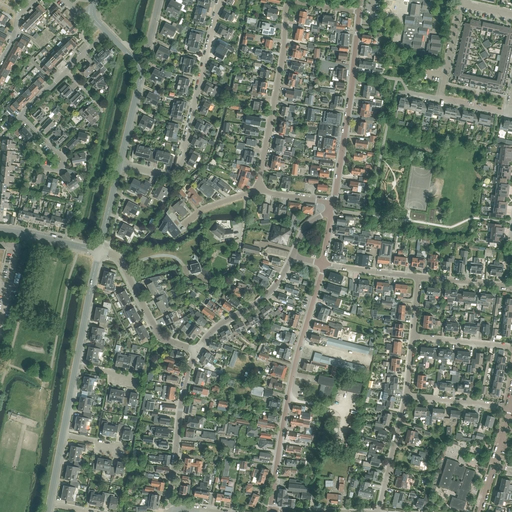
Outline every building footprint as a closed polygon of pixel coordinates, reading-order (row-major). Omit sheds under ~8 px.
[(166,11),(172,14),(173,11),(178,13),(182,6),(171,0),(166,11)] [(409,49),(410,49),(410,50),(417,51),(416,55),(428,56),(437,58),(438,51),(440,51),(441,44),(440,44),(441,37),(432,35),(431,40),(429,40),(428,43),(427,43),(426,51),(421,50),(422,42),(423,35),(427,35),(428,28),(431,29),(433,21),(431,21),(432,14),(431,14),(432,10),(431,10),(432,3),(426,2),(426,0),(409,0),(409,3),(412,4),(410,17),(406,16),(405,23),(402,43),(401,43),(400,50),(408,52),(409,49)] [(264,4),(263,10),(268,11),(267,17),(270,18),(270,20),(274,21),(275,20),(276,19),(277,19),(278,11),(274,10),(270,10),(271,6),(264,4)] [(46,11),(39,5),(35,9),(37,11),(42,15),(46,11)] [(49,11),(53,15),(58,11),(60,9),(56,5),(49,11)] [(197,7),(195,14),(205,16),(206,12),(208,13),(210,7),(200,5),(199,8),(197,7)] [(236,18),(238,15),(224,8),(223,12),(224,12),(221,18),(231,23),(234,17),(236,18)] [(42,15),(37,11),(33,14),(40,21),(44,17),(42,15)] [(51,17),(55,21),(62,14),(58,11),(53,15),(51,17)] [(299,15),(299,17),(308,19),(312,20),(312,17),(306,16),(307,13),(300,11),(300,12),(299,11),(298,12),(298,14),(299,15)] [(1,14),(0,15),(0,23),(4,26),(9,18),(1,14)] [(33,14),(30,18),(36,24),(40,21),(33,14)] [(55,21),(59,25),(65,18),(62,14),(55,21)] [(205,16),(195,14),(194,21),(196,21),(195,25),(205,27),(206,21),(204,21),(205,16)] [(325,25),(328,26),(329,16),(323,15),(322,21),(320,21),(319,28),(324,29),(325,25)] [(329,16),(328,26),(331,26),(330,30),(336,31),(337,23),(334,23),(335,17),(329,16)] [(26,22),(32,28),(36,24),(30,18),(26,22)] [(59,25),(63,28),(69,22),(65,18),(59,25)] [(337,25),(336,29),(345,30),(345,27),(350,28),(351,20),(343,19),(342,26),(337,25)] [(32,28),(26,22),(20,28),(22,30),(24,28),(28,32),(32,28)] [(67,32),(69,31),(69,30),(73,26),(69,22),(63,28),(67,32)] [(260,22),(259,29),(263,30),(262,34),(269,35),(269,34),(274,35),(275,28),(269,27),(270,24),(260,22)] [(479,30),(486,31),(488,23),(481,22),(479,30)] [(160,34),(166,37),(168,34),(172,37),(177,29),(166,23),(160,34)] [(488,23),(486,31),(493,33),(494,25),(488,23)] [(69,30),(69,31),(72,34),(79,28),(75,24),(73,26),(69,30)] [(217,34),(228,39),(230,33),(232,34),(234,31),(220,24),(219,28),(220,28),(217,34)] [(499,34),(501,26),(494,25),(493,33),(499,34)] [(304,30),(297,28),(296,34),(309,37),(310,34),(303,33),(304,30)] [(463,33),(462,36),(470,37),(472,31),(471,31),(471,30),(464,28),(463,31),(462,32),(463,33)] [(189,40),(199,42),(200,38),(202,38),(204,32),(194,30),(193,33),(191,33),(189,40)] [(340,46),(349,47),(350,35),(341,34),(340,46)] [(23,35),(19,43),(25,46),(24,46),(27,47),(31,40),(23,35)] [(363,43),(369,44),(370,43),(372,43),(372,45),(375,45),(375,41),(371,40),(371,38),(372,37),(371,36),(370,37),(365,36),(364,35),(361,37),(362,38),(362,42),(364,42),(363,43)] [(72,38),(69,42),(68,42),(73,46),(75,48),(79,44),(72,38)] [(186,39),(185,45),(188,46),(190,47),(189,50),(189,51),(195,53),(196,52),(199,52),(200,47),(198,46),(199,42),(189,40),(186,39)] [(265,48),(272,49),(273,41),(263,39),(262,43),(266,44),(265,48)] [(67,40),(63,44),(69,50),(73,46),(68,42),(69,42),(67,40)] [(482,43),(486,48),(491,45),(488,40),(482,43)] [(17,41),(13,49),(20,53),(24,46),(25,46),(19,43),(17,41)] [(215,51),(213,55),(214,56),(221,59),(222,60),(224,56),(228,49),(229,46),(220,42),(217,48),(216,49),(217,49),(216,51),(215,51)] [(63,44),(59,48),(65,54),(69,50),(63,44)] [(95,56),(96,56),(94,58),(95,59),(93,61),(98,67),(104,61),(102,59),(107,54),(108,53),(110,55),(111,54),(110,53),(112,51),(107,45),(104,48),(103,47),(95,56)] [(293,45),(292,51),(308,54),(308,51),(300,50),(300,47),(293,45)] [(155,57),(161,60),(162,57),(167,60),(171,52),(160,46),(155,57)] [(362,46),(360,56),(372,58),(373,48),(362,46)] [(65,54),(59,48),(55,51),(61,58),(65,54)] [(13,49),(9,56),(16,60),(20,53),(13,49)] [(256,49),(255,54),(262,56),(262,60),(266,61),(265,62),(272,64),(273,56),(272,56),(272,55),(261,53),(262,50),(256,49)] [(480,54),(483,59),(489,56),(485,50),(480,54)] [(55,51),(51,55),(58,62),(61,58),(55,51)] [(337,60),(336,63),(341,64),(341,60),(348,61),(348,54),(340,53),(339,60),(337,60)] [(51,55),(48,59),(54,65),(58,62),(51,55)] [(196,64),(198,58),(188,55),(187,59),(185,58),(183,65),(193,67),(194,63),(196,64)] [(4,64),(12,68),(16,60),(9,56),(4,64)] [(42,61),(45,65),(50,69),(54,65),(48,59),(46,57),(42,61)] [(211,65),(208,71),(219,76),(222,70),(223,71),(225,68),(212,61),(210,64),(211,65)] [(360,61),(359,68),(371,70),(371,69),(373,69),(372,74),(373,74),(373,73),(382,75),(383,71),(375,69),(375,68),(376,68),(376,63),(360,61)] [(478,65),(481,70),(486,66),(483,61),(478,65)] [(79,71),(85,77),(94,68),(97,71),(100,68),(95,63),(92,66),(88,62),(79,71)] [(291,63),(290,63),(290,64),(289,67),(290,68),(290,69),(295,70),(295,72),(303,74),(304,69),(299,68),(300,64),(292,62),(291,63)] [(4,64),(0,71),(8,75),(12,68),(4,64)] [(45,65),(42,69),(48,75),(52,71),(50,69),(45,65)] [(192,71),(193,67),(183,65),(181,72),(184,72),(183,75),(193,78),(194,72),(192,71)] [(106,82),(101,76),(103,74),(104,73),(100,69),(94,74),(97,77),(91,83),(90,83),(97,90),(97,89),(96,89),(98,87),(99,88),(104,89),(104,90),(106,81),(106,82)] [(155,69),(149,80),(155,83),(157,80),(162,83),(166,75),(155,69)] [(264,70),(260,69),(259,73),(260,73),(260,77),(268,78),(269,77),(269,76),(269,75),(270,71),(264,70)] [(334,79),(345,80),(346,70),(336,69),(334,79)] [(0,71),(0,80),(4,83),(8,75),(0,71)] [(498,78),(498,79),(505,80),(506,77),(507,76),(507,75),(507,74),(497,72),(499,73),(497,78),(498,78)] [(35,79),(37,81),(41,85),(47,79),(41,73),(35,79)] [(289,74),(288,80),(295,81),(301,83),(302,80),(298,79),(298,75),(296,75),(289,74)] [(180,78),(178,85),(188,87),(189,83),(192,83),(193,78),(183,75),(182,78),(180,78)] [(474,85),(476,77),(470,75),(468,83),(474,85)] [(474,85),(481,86),(483,78),(476,77),(474,85)] [(489,80),(483,78),(481,86),(488,88),(489,80)] [(286,83),(286,86),(287,86),(294,88),(297,88),(298,85),(301,85),(301,83),(295,81),(288,80),(288,83),(286,83)] [(41,85),(37,81),(31,86),(37,93),(43,87),(41,85)] [(203,91),(214,97),(217,91),(218,92),(220,88),(207,82),(205,85),(206,86),(203,91)] [(334,86),(334,89),(344,90),(345,83),(333,82),(333,86),(334,86)] [(363,92),(370,93),(378,94),(378,91),(374,91),(375,89),(374,88),(373,88),(373,84),(367,83),(367,86),(364,86),(363,92)] [(59,91),(64,97),(65,96),(67,98),(74,91),(72,89),(71,89),(66,84),(59,91)] [(188,87),(178,85),(177,91),(179,92),(178,95),(188,97),(190,92),(187,91),(188,87)] [(37,93),(31,86),(25,92),(31,99),(37,93)] [(253,87),(252,91),(251,96),(257,97),(258,94),(265,95),(266,89),(253,87)] [(286,91),(285,97),(293,99),(296,99),(297,96),(301,97),(302,92),(298,91),(294,90),(294,92),(286,91)] [(25,92),(19,98),(25,105),(31,99),(25,92)] [(65,101),(68,104),(71,101),(76,106),(79,103),(78,103),(83,98),(78,92),(73,97),(71,95),(65,101)] [(149,92),(144,103),(150,106),(151,103),(156,106),(160,98),(149,92)] [(331,105),(331,108),(334,109),(335,109),(336,108),(336,107),(336,106),(342,107),(343,98),(335,97),(334,104),(333,104),(332,104),(331,105)] [(407,110),(408,102),(406,101),(406,99),(400,97),(398,108),(407,110)] [(13,104),(17,109),(19,111),(25,105),(19,98),(13,104)] [(200,113),(206,116),(212,102),(203,98),(200,104),(203,105),(200,113)] [(186,109),(187,103),(177,100),(176,104),(174,103),(172,110),(182,112),(183,108),(186,109)] [(407,110),(415,112),(417,101),(412,100),(411,102),(408,102),(407,110)] [(264,102),(255,101),(253,110),(262,112),(264,102)] [(417,101),(415,112),(424,113),(425,105),(423,105),(423,102),(417,101)] [(17,109),(13,104),(11,102),(5,108),(11,115),(17,109)] [(369,109),(369,105),(362,104),(361,110),(368,112),(370,112),(375,113),(380,113),(380,112),(377,111),(377,110),(369,109)] [(432,118),(432,115),(434,105),(429,104),(428,106),(425,105),(424,113),(425,114),(424,117),(432,118)] [(432,115),(441,117),(443,109),(440,108),(440,106),(434,105),(432,115)] [(82,114),(86,118),(94,110),(90,106),(86,110),(83,107),(76,115),(79,117),(82,114)] [(281,116),(287,117),(288,111),(294,113),(295,106),(290,106),(289,108),(283,107),(281,116)] [(52,112),(56,116),(61,111),(57,107),(52,112)] [(441,117),(449,119),(452,108),(446,107),(445,109),(443,109),(441,117)] [(449,119),(458,121),(460,112),(457,112),(457,109),(452,108),(449,119)] [(38,121),(40,124),(46,118),(44,116),(45,115),(40,109),(33,116),(38,121)] [(94,110),(86,118),(90,122),(87,125),(89,128),(97,121),(94,118),(98,114),(94,110)] [(181,116),(182,112),(172,110),(171,117),(173,117),(172,120),(182,123),(184,117),(181,116)] [(458,121),(466,122),(469,112),(463,111),(462,113),(460,112),(458,121)] [(475,124),(477,116),(474,115),(474,113),(469,112),(466,122),(475,124)] [(339,124),(340,115),(325,113),(324,124),(327,124),(330,124),(333,125),(333,124),(339,124)] [(486,115),(480,114),(480,117),(477,116),(475,124),(483,126),(486,115)] [(151,129),(155,121),(144,115),(138,126),(144,129),(146,126),(151,129)] [(486,115),(483,126),(492,128),(494,120),(491,119),(491,117),(486,115)] [(261,118),(247,116),(245,123),(259,126),(261,118)] [(42,127),(47,132),(55,124),(50,119),(42,127)] [(211,125),(198,119),(196,122),(197,122),(195,128),(205,133),(208,128),(210,128),(211,125)] [(499,129),(508,131),(510,121),(504,119),(504,122),(501,121),(499,129)] [(169,123),(168,130),(177,132),(178,128),(181,128),(182,123),(172,120),(171,123),(169,123)] [(283,121),(280,121),(279,127),(286,128),(292,130),(293,127),(290,127),(291,123),(293,124),(294,122),(294,121),(288,120),(288,123),(287,122),(283,121)] [(372,125),(373,121),(365,120),(365,123),(359,122),(358,128),(371,130),(372,128),(369,127),(369,125),(372,125)] [(339,126),(333,125),(330,124),(327,124),(327,125),(320,123),(318,131),(318,135),(319,135),(325,136),(326,134),(332,134),(331,136),(337,136),(338,132),(339,126)] [(246,131),(245,134),(258,136),(259,130),(249,128),(250,126),(244,125),(243,131),(246,131)] [(53,140),(59,145),(67,137),(62,131),(61,131),(57,127),(52,132),(56,136),(53,140)] [(286,128),(279,127),(278,130),(277,130),(276,133),(278,133),(288,135),(288,132),(292,132),(292,130),(286,128)] [(19,128),(14,133),(17,137),(20,134),(27,141),(32,136),(24,128),(21,131),(19,128)] [(177,132),(168,130),(166,137),(168,137),(168,140),(178,143),(179,137),(176,136),(177,132)] [(82,141),(85,142),(87,134),(79,133),(66,146),(70,150),(78,142),(81,143),(81,141),(82,141)] [(191,144),(201,149),(204,144),(206,144),(207,141),(194,135),(193,138),(194,138),(191,144)] [(244,141),(247,141),(246,145),(255,147),(257,141),(250,140),(251,137),(245,136),(244,141)] [(277,139),(275,145),(283,146),(284,142),(291,143),(292,139),(285,137),(284,140),(277,139)] [(337,144),(337,141),(326,139),(319,138),(317,147),(318,147),(318,151),(326,152),(335,153),(335,149),(336,149),(337,144)] [(286,147),(283,146),(275,145),(274,151),(282,153),(281,155),(283,156),(288,157),(290,157),(291,157),(291,155),(292,152),(289,152),(285,151),(286,147)] [(499,153),(498,154),(511,155),(511,152),(511,149),(510,149),(510,146),(497,145),(497,148),(501,148),(500,153),(499,153)] [(138,156),(142,157),(144,147),(138,146),(137,148),(134,147),(131,157),(137,159),(138,156)] [(146,161),(151,162),(154,152),(151,151),(151,149),(144,147),(142,157),(146,158),(146,161)] [(191,157),(187,164),(193,167),(200,154),(191,149),(188,155),(191,157)] [(158,161),(162,162),(164,152),(157,150),(157,153),(154,152),(151,162),(157,163),(158,161)] [(164,152),(162,162),(166,163),(165,165),(171,167),(174,157),(170,156),(171,154),(164,152)] [(74,167),(82,165),(83,165),(82,161),(86,161),(85,153),(75,155),(75,158),(72,159),(74,167)] [(496,159),(495,163),(508,164),(508,161),(511,161),(511,158),(511,159),(511,157),(511,155),(498,154),(498,155),(500,155),(500,160),(496,159)] [(280,161),(280,157),(273,156),(272,162),(279,164),(284,165),(285,162),(280,161)] [(314,157),(314,160),(317,161),(317,162),(320,163),(320,165),(333,167),(333,162),(330,161),(331,159),(314,157)] [(279,164),(272,162),(271,169),(278,171),(278,166),(284,167),(284,165),(279,164)] [(497,171),(496,172),(510,173),(511,170),(510,170),(510,167),(508,167),(508,164),(495,163),(495,166),(499,166),(498,171),(497,171)] [(238,176),(248,179),(250,173),(251,169),(243,167),(244,165),(237,164),(236,167),(240,168),(238,176)] [(365,170),(352,168),(351,175),(364,177),(365,170)] [(65,182),(64,182),(69,189),(79,182),(83,183),(84,176),(78,175),(76,176),(75,175),(71,177),(68,172),(62,177),(65,182)] [(510,176),(510,173),(496,172),(496,173),(498,173),(498,178),(494,177),(493,180),(506,182),(506,179),(508,179),(509,176),(510,176)] [(32,182),(40,184),(40,183),(43,184),(45,175),(42,174),(42,175),(34,173),(32,182)] [(277,178),(282,179),(283,176),(274,174),(274,177),(269,176),(268,183),(276,184),(277,178)] [(238,176),(234,175),(233,177),(237,179),(240,180),(239,184),(244,185),(246,186),(248,179),(238,176)] [(286,188),(289,188),(290,185),(291,177),(283,176),(282,179),(281,188),(286,189),(286,188)] [(55,191),(56,191),(55,191),(57,181),(58,181),(49,178),(49,179),(48,186),(44,185),(42,193),(46,194),(47,189),(55,191)] [(215,189),(218,191),(220,189),(223,191),(223,192),(224,192),(226,194),(231,188),(225,183),(225,184),(223,182),(224,182),(221,180),(220,181),(216,178),(212,183),(216,186),(217,187),(215,189)] [(134,179),(128,190),(134,193),(136,190),(145,195),(147,191),(150,192),(152,187),(150,185),(150,184),(145,182),(144,184),(134,179)] [(317,190),(327,191),(328,185),(323,185),(323,184),(318,183),(318,180),(309,179),(308,183),(317,184),(316,187),(318,187),(317,190)] [(216,186),(212,183),(208,180),(206,182),(210,185),(215,189),(217,187),(216,186)] [(506,185),(506,182),(493,180),(493,184),(497,184),(496,189),(494,189),(494,190),(508,191),(508,188),(507,188),(508,185),(506,185)] [(199,189),(209,197),(214,191),(207,186),(202,182),(202,181),(197,187),(199,189)] [(153,196),(161,200),(164,195),(167,196),(170,190),(159,185),(153,196)] [(189,199),(195,206),(202,200),(191,188),(187,191),(192,196),(189,199)] [(492,195),(491,198),(504,200),(504,197),(506,197),(507,194),(508,194),(508,191),(494,190),(494,191),(496,191),(495,196),(492,195)] [(348,196),(347,203),(356,204),(357,201),(359,201),(360,194),(352,193),(351,197),(348,196)] [(492,207),(492,208),(506,209),(506,206),(505,206),(506,203),(503,203),(504,200),(491,198),(491,201),(495,202),(494,207),(492,207)] [(178,202),(172,208),(178,215),(179,216),(179,215),(182,218),(188,213),(182,207),(185,205),(181,200),(178,202)] [(123,212),(129,215),(131,213),(135,215),(139,207),(129,202),(123,212)] [(258,213),(264,214),(264,215),(264,220),(269,219),(269,214),(270,206),(267,205),(267,204),(259,203),(258,213)] [(305,206),(301,206),(301,204),(288,203),(288,208),(302,210),(302,213),(309,214),(312,214),(313,211),(315,211),(315,206),(305,204),(305,206)] [(274,214),(282,215),(282,214),(285,215),(286,207),(283,206),(283,205),(275,204),(274,214)] [(23,220),(26,208),(24,207),(23,211),(20,211),(18,219),(23,220)] [(506,209),(492,208),(494,209),(493,214),(489,213),(489,216),(502,218),(502,215),(504,215),(505,212),(506,212),(506,209)] [(34,223),(37,210),(34,209),(33,214),(30,213),(28,221),(34,223)] [(44,225),(47,213),(45,212),(44,216),(41,216),(39,224),(40,224),(40,226),(44,227),(44,225)] [(50,224),(55,225),(58,213),(56,212),(55,217),(52,216),(51,218),(52,218),(50,224)] [(160,229),(165,233),(165,232),(166,233),(170,238),(173,237),(174,237),(175,236),(180,232),(181,232),(185,228),(172,212),(169,215),(168,215),(167,216),(164,221),(164,222),(160,229)] [(63,218),(61,227),(66,228),(67,225),(70,225),(72,216),(67,215),(66,219),(63,218)] [(345,220),(338,219),(337,225),(348,226),(349,220),(353,221),(353,217),(346,216),(345,220)] [(118,234),(124,237),(125,235),(130,237),(134,229),(124,224),(118,234)] [(489,232),(489,233),(503,235),(503,232),(502,231),(503,228),(501,228),(501,225),(488,224),(488,227),(492,228),(491,232),(489,232)] [(218,226),(217,225),(212,231),(221,238),(220,237),(221,236),(224,238),(233,237),(232,231),(226,231),(224,230),(224,229),(219,225),(218,226)] [(287,246),(291,230),(273,226),(270,242),(287,246)] [(353,229),(342,228),(337,227),(336,234),(369,239),(369,236),(370,232),(362,231),(362,235),(360,235),(359,236),(353,235),(353,229)] [(503,235),(489,233),(489,234),(491,234),(491,239),(487,239),(486,242),(499,243),(499,240),(501,241),(502,238),(503,238),(503,235)] [(365,247),(366,247),(377,248),(377,249),(380,250),(379,257),(391,259),(393,243),(384,242),(367,239),(359,238),(345,236),(344,241),(351,242),(351,244),(358,245),(357,250),(365,251),(365,247)] [(343,249),(344,244),(334,243),(333,251),(338,252),(338,254),(342,255),(343,253),(347,253),(347,250),(343,249)] [(252,247),(244,245),(242,251),(250,253),(252,247)] [(241,255),(241,253),(236,252),(235,254),(235,255),(230,254),(229,264),(239,265),(240,260),(240,261),(241,255)] [(332,254),(331,261),(339,263),(339,262),(345,264),(347,258),(344,257),(344,256),(332,254)] [(356,260),(355,265),(367,267),(368,259),(369,256),(364,255),(360,255),(357,254),(356,257),(356,260)] [(438,262),(439,259),(438,259),(438,255),(428,254),(428,261),(431,261),(430,268),(437,269),(438,262)] [(443,270),(449,270),(450,263),(453,263),(454,256),(451,256),(450,259),(448,258),(447,262),(441,261),(440,266),(443,266),(443,270)] [(281,260),(270,257),(269,260),(272,261),(272,264),(279,265),(279,264),(280,264),(280,263),(280,262),(281,260)] [(462,272),(463,264),(466,264),(467,257),(463,257),(463,261),(461,261),(460,263),(457,263),(456,271),(457,271),(457,273),(461,273),(461,272),(462,272)] [(201,271),(199,263),(191,265),(192,270),(191,270),(192,274),(201,271)] [(269,269),(269,268),(269,267),(263,264),(261,268),(266,270),(266,271),(265,271),(264,274),(266,275),(266,276),(272,279),(276,272),(269,268),(269,269)] [(105,271),(103,278),(112,280),(113,276),(115,277),(117,270),(111,269),(110,272),(105,271)] [(331,273),(328,280),(341,284),(343,277),(338,275),(335,274),(331,273)] [(300,276),(293,274),(293,276),(292,276),(291,278),(290,278),(290,280),(290,281),(301,284),(302,278),(299,277),(300,276)] [(147,285),(150,290),(159,286),(157,282),(156,283),(155,282),(160,279),(160,276),(150,279),(152,282),(147,285)] [(255,277),(253,280),(258,282),(259,282),(261,283),(260,285),(266,288),(268,283),(260,278),(257,277),(257,278),(255,277)] [(103,278),(101,285),(107,286),(106,290),(114,292),(116,286),(115,285),(111,284),(112,280),(103,278)] [(356,284),(355,292),(360,293),(368,294),(369,281),(359,280),(359,284),(356,284)] [(252,295),(254,286),(246,284),(246,285),(239,283),(237,288),(232,286),(230,294),(241,298),(242,293),(238,292),(239,289),(242,290),(242,292),(252,295)] [(290,296),(297,298),(299,291),(293,290),(294,287),(286,284),(286,285),(285,287),(285,288),(285,290),(289,291),(289,292),(291,293),(290,296)] [(329,284),(326,291),(333,293),(332,296),(338,298),(339,295),(340,290),(346,292),(347,289),(341,287),(341,288),(329,284)] [(160,289),(159,286),(150,290),(152,296),(158,293),(160,296),(165,293),(163,290),(161,291),(160,289)] [(121,300),(128,296),(125,290),(122,292),(121,289),(114,293),(116,296),(118,295),(121,300)] [(209,289),(207,291),(210,294),(208,295),(210,296),(208,298),(210,300),(214,303),(216,300),(212,298),(215,294),(212,291),(209,289)] [(460,294),(457,294),(457,291),(457,290),(454,289),(454,290),(453,291),(451,291),(450,298),(450,304),(449,307),(452,307),(453,301),(453,298),(456,298),(456,300),(459,301),(460,294)] [(463,292),(463,295),(460,294),(459,301),(462,301),(465,301),(464,309),(467,309),(467,306),(468,300),(469,293),(463,292)] [(158,302),(156,303),(159,308),(169,303),(166,299),(169,297),(167,293),(165,293),(160,296),(156,298),(158,302)] [(277,299),(285,302),(288,303),(287,306),(294,308),(295,305),(292,304),(293,300),(288,299),(286,298),(287,296),(279,293),(279,294),(278,297),(277,299)] [(471,303),(477,304),(478,296),(475,296),(475,293),(469,293),(467,306),(470,306),(471,303)] [(341,300),(325,294),(323,301),(328,302),(328,303),(335,306),(335,304),(339,306),(341,300)] [(485,308),(486,302),(487,295),(481,294),(480,296),(478,296),(477,304),(483,305),(482,308),(485,308)] [(230,303),(236,307),(240,303),(228,295),(226,297),(232,301),(230,303)] [(486,302),(485,308),(488,309),(489,302),(492,302),(492,304),(495,305),(495,298),(493,298),(493,295),(487,295),(486,302)] [(128,296),(121,300),(124,306),(121,307),(123,310),(130,306),(129,304),(131,302),(128,296)] [(210,301),(206,306),(220,315),(221,314),(222,313),(222,312),(223,310),(214,304),(215,304),(214,303),(210,301)] [(221,301),(219,304),(222,306),(222,307),(225,309),(229,311),(233,307),(226,302),(224,304),(221,301)] [(95,314),(107,316),(108,312),(110,313),(111,305),(111,303),(104,302),(102,308),(97,307),(95,314)] [(169,303),(159,308),(162,313),(167,310),(167,309),(169,308),(168,306),(170,305),(169,303)] [(268,305),(265,308),(269,314),(271,312),(274,316),(276,315),(268,305)] [(131,309),(130,306),(123,310),(124,313),(127,312),(130,317),(137,313),(134,307),(131,309)] [(201,312),(212,319),(215,315),(205,307),(201,312)] [(319,313),(328,316),(330,317),(332,311),(329,310),(330,310),(321,307),(320,309),(319,310),(318,312),(318,313),(319,313)] [(269,314),(265,308),(261,311),(263,314),(260,316),(262,319),(269,314)] [(195,310),(190,313),(191,315),(192,316),(195,314),(198,316),(198,317),(198,319),(196,322),(203,327),(207,321),(202,318),(204,316),(195,310)] [(405,313),(391,311),(391,313),(392,313),(391,316),(397,317),(397,319),(404,320),(405,313)] [(130,324),(132,327),(139,323),(138,321),(140,319),(137,313),(130,317),(133,323),(130,324)] [(288,318),(297,321),(298,319),(299,319),(301,315),(300,314),(296,313),(295,314),(292,313),(290,313),(289,313),(288,315),(289,315),(288,318)] [(328,316),(319,313),(319,314),(318,313),(317,314),(317,316),(317,317),(318,317),(317,319),(326,322),(328,316)] [(99,325),(107,327),(109,327),(110,321),(107,320),(107,316),(95,314),(94,321),(100,322),(99,325)] [(256,314),(252,317),(255,323),(257,322),(260,326),(262,325),(256,314)] [(471,319),(470,333),(471,333),(471,334),(472,334),(474,335),(475,334),(475,333),(476,334),(476,331),(479,331),(479,327),(480,324),(477,324),(473,324),(474,317),(471,316),(471,319)] [(255,323),(252,317),(248,319),(249,322),(246,324),(248,327),(255,323)] [(450,323),(446,322),(446,321),(444,321),(444,327),(446,327),(445,330),(451,331),(452,323),(453,317),(451,317),(450,322),(450,323)] [(168,326),(177,321),(176,318),(172,320),(171,318),(165,321),(168,326)] [(168,326),(171,331),(177,328),(175,325),(178,323),(181,325),(183,321),(182,318),(174,323),(168,326)] [(297,321),(288,318),(287,321),(290,322),(289,325),(295,327),(296,327),(297,327),(298,325),(297,324),(296,324),(297,321)] [(480,324),(479,327),(482,328),(482,335),(488,335),(489,325),(484,324),(485,319),(481,318),(480,324)] [(238,324),(241,330),(243,329),(245,334),(248,333),(242,322),(238,324)] [(136,329),(139,334),(146,330),(143,325),(140,326),(139,323),(132,327),(133,330),(136,329)] [(188,323),(185,326),(197,335),(201,330),(194,325),(192,328),(189,326),(190,325),(188,323)] [(333,336),(341,338),(342,333),(334,331),(335,330),(327,328),(328,326),(315,323),(313,330),(326,333),(325,335),(333,337),(333,336)] [(234,334),(241,330),(238,324),(234,326),(235,328),(232,330),(234,334)] [(281,330),(282,327),(272,324),(270,331),(274,332),(275,328),(281,330)] [(93,327),(92,334),(103,336),(105,336),(105,332),(104,332),(104,330),(107,330),(107,327),(99,325),(99,328),(93,327)] [(197,335),(185,326),(183,329),(186,331),(186,330),(189,332),(187,335),(193,340),(197,335)] [(229,329),(224,331),(228,337),(230,340),(232,339),(233,341),(235,339),(229,329)] [(139,334),(141,340),(139,341),(141,344),(148,341),(147,338),(149,336),(146,330),(139,334)] [(228,337),(224,331),(220,334),(222,336),(219,338),(221,342),(228,337)] [(280,334),(282,335),(294,339),(296,334),(289,332),(285,331),(284,333),(283,333),(281,332),(280,334)] [(95,345),(104,347),(105,340),(102,340),(103,336),(92,334),(90,341),(96,342),(95,345)] [(282,335),(280,334),(279,338),(283,339),(282,342),(286,343),(286,342),(291,344),(293,345),(294,341),(293,341),(294,339),(282,335)] [(221,348),(222,345),(211,341),(211,344),(210,344),(209,346),(210,347),(209,347),(217,350),(218,347),(221,348)] [(102,353),(104,347),(95,345),(95,348),(89,347),(88,354),(99,356),(100,352),(102,353)] [(270,348),(262,345),(260,351),(264,353),(265,349),(269,351),(270,348)] [(425,368),(426,362),(426,356),(427,348),(421,348),(420,356),(424,356),(423,364),(419,364),(419,367),(425,368)] [(427,348),(426,356),(426,362),(428,362),(428,356),(432,357),(432,358),(432,359),(433,359),(435,359),(436,353),(433,353),(433,349),(427,348)] [(439,358),(439,357),(442,358),(441,366),(444,366),(444,365),(445,350),(439,349),(439,354),(436,353),(435,359),(437,359),(438,359),(439,358)] [(171,350),(169,356),(176,358),(175,358),(183,360),(184,353),(177,351),(177,352),(171,350)] [(451,351),(445,350),(444,365),(446,365),(447,358),(450,359),(450,360),(452,361),(453,361),(454,353),(451,353),(451,351)] [(123,367),(125,356),(121,355),(121,353),(115,351),(113,359),(117,360),(115,366),(123,367)] [(206,351),(203,356),(213,362),(215,359),(214,359),(215,357),(206,351)] [(277,351),(276,354),(280,355),(279,357),(281,357),(281,358),(288,360),(290,354),(277,351)] [(260,352),(259,357),(268,361),(270,356),(260,352)] [(476,353),(476,359),(472,359),(471,367),(478,368),(478,364),(482,364),(483,354),(476,353)] [(99,356),(88,354),(87,361),(92,362),(92,365),(100,367),(101,361),(99,360),(99,356)] [(503,355),(499,354),(497,363),(505,364),(506,358),(503,358),(503,355)] [(134,363),(135,355),(132,355),(131,357),(125,356),(123,367),(129,368),(131,363),(134,363)] [(135,355),(134,363),(136,364),(135,370),(142,371),(145,360),(138,358),(138,356),(135,355)] [(213,362),(203,356),(200,361),(202,362),(201,364),(204,366),(205,364),(209,366),(211,364),(212,365),(213,362)] [(391,365),(388,364),(388,362),(386,362),(385,366),(388,366),(387,373),(395,374),(396,371),(399,372),(399,365),(391,365)] [(287,367),(273,363),(271,369),(271,370),(270,375),(283,379),(287,367)] [(312,368),(313,365),(311,365),(311,364),(304,363),(303,370),(309,371),(311,372),(312,368)] [(168,371),(179,375),(179,372),(180,371),(181,370),(180,369),(176,367),(174,366),(174,367),(170,365),(168,371)] [(198,371),(196,377),(209,381),(210,378),(203,376),(204,373),(198,371)] [(382,382),(386,383),(397,384),(398,378),(395,377),(395,374),(387,373),(385,373),(385,380),(383,380),(382,382)] [(164,374),(164,378),(167,378),(166,382),(176,383),(177,378),(172,377),(172,375),(164,374)] [(85,377),(83,384),(95,386),(96,382),(98,382),(99,376),(91,375),(90,378),(85,377)] [(319,396),(330,398),(332,387),(333,387),(334,379),(320,376),(318,384),(321,384),(319,396)] [(277,383),(278,380),(271,378),(269,387),(281,391),(283,385),(277,383)] [(342,391),(360,395),(362,384),(344,380),(342,391)] [(386,383),(385,392),(393,393),(393,390),(397,390),(397,384),(386,383)] [(88,392),(87,395),(95,396),(96,393),(94,392),(95,386),(83,384),(82,391),(88,392)] [(112,401),(116,402),(118,390),(111,389),(110,395),(107,394),(105,402),(111,403),(112,401)] [(273,391),(266,389),(264,395),(264,396),(268,397),(269,396),(272,397),(273,391)] [(119,405),(125,406),(127,398),(124,397),(125,392),(118,390),(116,402),(120,403),(119,405)] [(383,400),(387,401),(394,403),(395,397),(392,396),(393,393),(385,392),(383,400)] [(127,398),(125,406),(128,407),(129,404),(136,406),(138,394),(131,393),(130,398),(127,398)] [(81,397),(80,403),(91,406),(92,402),(94,402),(95,396),(87,395),(86,398),(81,397)] [(279,411),(280,400),(276,399),(276,400),(270,399),(268,409),(274,410),(279,411)] [(384,409),(385,407),(386,407),(392,408),(394,403),(387,401),(383,400),(382,400),(381,403),(384,403),(384,406),(378,405),(377,408),(384,409)] [(218,406),(217,410),(222,410),(226,411),(227,408),(228,402),(219,401),(218,406)] [(84,412),(83,414),(91,416),(92,413),(90,412),(91,406),(80,403),(78,410),(84,412)] [(185,413),(195,416),(196,412),(192,411),(193,404),(187,403),(185,413)] [(313,413),(305,412),(306,408),(302,407),(293,406),(293,407),(293,406),(292,409),(293,409),(293,412),(296,412),(296,414),(301,414),(300,419),(312,421),(313,413)] [(384,413),(383,412),(384,409),(377,408),(376,411),(381,412),(381,415),(378,414),(377,417),(378,417),(390,420),(391,414),(384,413)] [(91,419),(91,416),(83,414),(83,417),(77,416),(76,423),(87,426),(89,419),(91,419)] [(263,419),(276,422),(278,415),(269,414),(268,416),(264,415),(263,419)] [(188,425),(190,425),(190,426),(199,428),(200,424),(202,424),(203,418),(196,416),(196,419),(194,419),(193,419),(189,418),(188,425)] [(486,419),(484,426),(492,428),(494,418),(487,416),(486,416),(485,418),(486,419)] [(159,424),(170,425),(171,419),(160,417),(159,424)] [(390,420),(378,417),(378,418),(380,418),(379,422),(376,421),(375,426),(384,428),(384,425),(388,426),(390,420)] [(257,426),(275,430),(276,425),(266,423),(266,421),(267,422),(267,421),(267,420),(259,418),(257,426)] [(296,425),(302,426),(302,427),(309,428),(310,423),(303,422),(303,421),(292,419),(291,421),(290,422),(290,423),(291,424),(292,425),(291,428),(295,428),(296,425)] [(102,435),(109,436),(111,425),(104,423),(104,421),(102,420),(100,428),(103,429),(102,435)] [(79,434),(88,436),(88,433),(86,432),(87,426),(76,423),(74,430),(80,431),(79,434)] [(117,432),(120,432),(122,424),(118,423),(117,426),(111,425),(109,436),(116,437),(117,432)] [(122,424),(120,432),(123,433),(122,438),(129,440),(131,428),(125,427),(125,425),(122,424)] [(387,432),(380,430),(381,428),(375,426),(373,432),(378,433),(377,437),(385,439),(387,432)] [(155,436),(168,438),(169,429),(156,427),(156,428),(152,427),(151,431),(156,432),(155,436)] [(194,430),(184,428),(183,437),(193,438),(194,430)] [(408,430),(406,436),(419,439),(420,437),(417,436),(418,432),(408,430)] [(288,436),(288,437),(288,438),(288,439),(296,440),(295,443),(299,443),(300,441),(310,442),(311,436),(305,435),(289,432),(289,435),(288,436)] [(406,436),(405,442),(415,445),(416,441),(419,441),(419,439),(406,436)] [(378,440),(366,437),(365,441),(371,443),(369,451),(375,453),(376,449),(383,450),(384,444),(377,443),(378,440)] [(267,446),(272,447),(273,442),(267,441),(267,440),(259,438),(258,444),(260,444),(259,447),(267,449),(267,446)] [(167,445),(168,442),(163,441),(160,440),(160,441),(156,440),(155,444),(158,445),(157,447),(167,449),(167,448),(168,448),(168,445),(167,445)] [(85,451),(86,445),(78,444),(77,447),(72,446),(70,453),(82,455),(82,451),(85,451)] [(301,448),(287,445),(287,446),(287,447),(286,448),(287,449),(286,452),(294,453),(293,454),(298,455),(298,453),(300,453),(300,452),(301,452),(302,448),(301,448)] [(428,463),(430,453),(425,451),(425,453),(419,451),(418,457),(412,455),(410,463),(414,464),(414,465),(419,467),(421,461),(421,462),(421,461),(428,463)] [(81,459),(82,455),(70,453),(69,460),(74,461),(74,464),(82,465),(83,459),(81,459)] [(254,456),(253,461),(262,463),(263,459),(270,461),(271,454),(260,453),(259,457),(254,456)] [(371,465),(379,466),(380,460),(376,459),(377,455),(369,453),(368,458),(371,459),(370,463),(363,461),(362,465),(371,467),(371,465)] [(103,471),(105,460),(98,458),(97,464),(94,463),(92,471),(95,472),(96,470),(103,471)] [(190,466),(191,466),(197,467),(200,467),(201,468),(202,462),(196,461),(196,463),(191,463),(191,459),(185,458),(184,465),(190,466)] [(456,465),(457,462),(447,459),(438,486),(448,489),(454,491),(457,492),(456,494),(458,495),(457,498),(452,497),(449,506),(463,511),(466,501),(475,472),(466,469),(461,465),(459,467),(456,465)] [(112,475),(114,467),(111,466),(112,461),(105,460),(103,471),(107,472),(106,474),(112,475)] [(123,475),(125,463),(118,462),(117,468),(114,467),(112,475),(115,476),(116,474),(123,475)] [(66,473),(78,475),(79,471),(81,471),(82,465),(74,464),(73,467),(68,466),(66,473)] [(190,466),(184,465),(183,472),(189,473),(192,473),(192,469),(190,469),(191,466),(190,466)] [(257,470),(253,468),(252,471),(251,471),(251,472),(266,476),(266,474),(267,474),(268,471),(269,470),(260,467),(260,471),(257,470)] [(282,475),(289,476),(290,472),(297,473),(297,470),(283,468),(282,475)] [(364,478),(375,481),(376,480),(377,480),(377,477),(376,477),(377,472),(370,470),(368,470),(367,475),(365,474),(364,478)] [(266,476),(251,472),(250,473),(251,473),(250,476),(254,477),(254,476),(257,477),(255,483),(259,484),(260,482),(263,483),(266,476)] [(77,481),(78,475),(66,473),(65,480),(71,481),(70,484),(78,485),(79,482),(77,481)] [(396,482),(395,485),(395,486),(395,487),(396,487),(396,488),(400,488),(406,489),(407,484),(405,483),(406,478),(411,479),(412,476),(403,474),(402,477),(398,476),(396,480),(398,480),(397,483),(396,482)] [(352,478),(350,487),(356,488),(357,482),(358,480),(352,478)] [(500,485),(511,487),(511,485),(509,485),(510,480),(502,478),(500,485)] [(151,485),(154,486),(154,488),(155,489),(163,491),(164,483),(158,482),(158,480),(152,479),(152,481),(151,485)] [(202,491),(201,497),(208,498),(209,492),(210,490),(206,490),(207,487),(208,484),(209,484),(210,480),(204,479),(204,483),(203,486),(203,489),(202,491)] [(293,491),(292,493),(292,494),(300,494),(300,496),(303,497),(303,492),(307,492),(308,486),(301,485),(302,483),(296,482),(296,480),(290,479),(289,491),(293,491)] [(223,501),(224,495),(225,486),(226,482),(223,481),(222,486),(220,486),(220,489),(221,489),(221,494),(217,494),(216,500),(223,501)] [(358,496),(362,496),(371,499),(373,490),(367,489),(368,483),(361,481),(360,485),(361,485),(361,487),(360,487),(358,496)] [(195,490),(194,496),(201,497),(202,491),(203,489),(203,486),(204,483),(201,482),(200,486),(200,487),(198,487),(196,488),(196,490),(195,490)] [(64,485),(63,492),(74,495),(75,488),(78,488),(78,485),(70,484),(70,487),(64,485)] [(187,486),(181,485),(179,494),(186,495),(186,494),(189,494),(191,486),(188,485),(187,486)] [(254,508),(259,496),(252,492),(253,486),(247,485),(246,491),(246,492),(245,493),(245,494),(248,495),(249,494),(250,495),(253,496),(252,498),(251,497),(250,497),(250,498),(249,498),(249,499),(249,500),(250,501),(249,505),(254,508)] [(499,491),(505,493),(507,493),(508,489),(511,490),(511,487),(500,485),(499,491)] [(89,504),(96,505),(98,494),(94,493),(95,491),(89,490),(87,498),(90,498),(89,504)] [(278,499),(278,500),(279,500),(278,506),(285,507),(285,506),(288,507),(294,508),(295,506),(295,503),(295,500),(288,499),(288,495),(292,495),(292,494),(292,493),(287,493),(287,490),(280,490),(280,494),(279,494),(278,498),(278,499)] [(308,492),(307,492),(303,492),(303,497),(300,496),(300,498),(305,499),(305,500),(308,500),(308,499),(311,499),(312,490),(308,490),(308,492)] [(495,497),(508,500),(508,497),(504,497),(505,493),(499,491),(497,491),(495,497)] [(74,495),(63,492),(61,499),(67,500),(66,504),(74,505),(75,502),(73,501),(74,495)] [(104,501),(107,502),(109,493),(102,492),(102,494),(98,494),(96,505),(103,507),(104,501)] [(109,493),(107,502),(110,502),(109,508),(116,509),(118,498),(111,496),(112,494),(109,493)] [(394,499),(392,506),(402,508),(402,504),(400,504),(401,501),(402,501),(404,495),(395,493),(396,493),(394,499)] [(327,499),(331,500),(331,503),(341,504),(342,495),(338,495),(327,494),(327,499)] [(423,504),(425,505),(427,498),(424,497),(424,499),(418,498),(415,506),(422,508),(423,504)] [(508,500),(495,497),(494,504),(502,506),(503,501),(507,503),(508,500)] [(157,509),(159,502),(149,500),(149,503),(146,503),(146,507),(136,507),(137,511),(146,511),(146,508),(151,509),(151,508),(157,509)]
